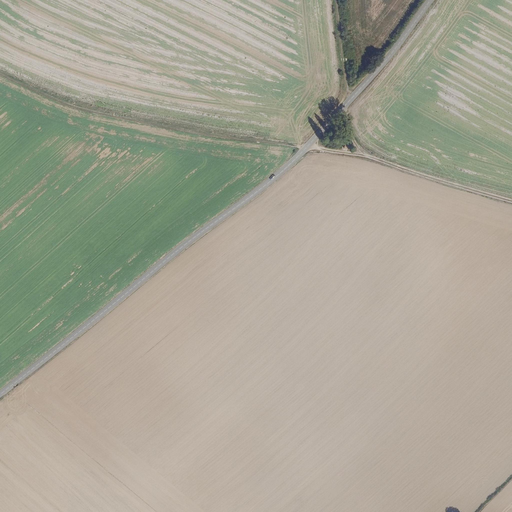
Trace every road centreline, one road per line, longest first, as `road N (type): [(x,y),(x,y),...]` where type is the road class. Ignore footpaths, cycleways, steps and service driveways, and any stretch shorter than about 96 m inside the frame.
road 1 (tertiary): [(0,394),(279,173),(430,0)]
road 2 (track): [(511,201),(365,155),(75,108),(0,73)]
